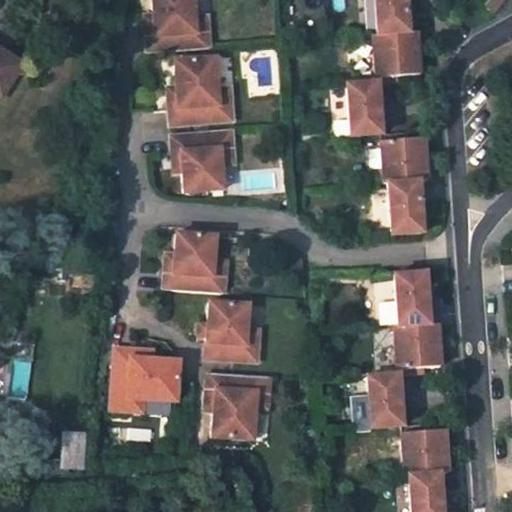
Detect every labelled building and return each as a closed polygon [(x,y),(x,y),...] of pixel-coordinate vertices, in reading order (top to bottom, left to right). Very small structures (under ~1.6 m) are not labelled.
[(151,57),(212,53),(211,36),(198,37),(198,22),(196,0),(155,0),(157,21),(157,33),(149,33),(151,57)] [(376,0),(379,40),(408,39),(405,0),(376,0)] [(148,22),(149,33),(157,33),(157,21),(148,22)] [(198,37),(211,36),(210,21),(198,22),(198,37)] [(376,41),(378,88),(394,86),(395,86),(395,82),(420,80),(417,38),(408,39),(379,40),(376,41)] [(0,52),(0,94),(19,65),(0,52)] [(218,62),(176,65),(178,91),(178,105),(170,106),(172,129),(233,125),(232,109),(222,109),(220,94),(218,62)] [(345,87),(331,87),(333,137),(347,137),(345,87)] [(378,88),(349,89),(352,141),(382,139),(378,88)] [(169,92),(170,106),(178,105),(178,91),(169,92)] [(222,109),(232,109),(231,94),(220,94),(222,109)] [(232,137),(173,141),(174,164),(183,164),(183,176),(185,197),(224,195),(222,169),(221,155),(233,154),(232,137)] [(419,186),(427,185),(424,143),(399,144),(399,140),(397,140),(382,141),(381,141),(384,188),(388,188),(419,186)] [(235,169),(233,154),(221,155),(222,169),(235,169)] [(183,176),(183,164),(174,164),(175,177),(183,176)] [(419,186),(388,188),(392,240),(422,238),(419,186)] [(164,235),(161,269),(170,269),(172,236),(164,235)] [(172,236),(170,269),(161,269),(159,292),(171,293),(206,295),(219,297),(221,280),(208,279),(211,239),(172,236)] [(224,240),(211,239),(208,279),(221,280),(224,240)] [(395,279),(399,331),(429,329),(426,277),(395,279)] [(251,308),(212,305),(207,361),(259,366),(260,349),(248,348),(251,308)] [(260,349),(263,308),(251,308),(248,348),(260,349)] [(398,378),(400,378),(415,377),(416,377),(416,372),(441,371),(439,328),(429,329),(399,331),(395,331),(398,378)] [(178,404),(180,364),(159,362),(147,362),(147,353),(124,352),(120,413),(136,413),(137,401),(152,402),(178,404)] [(159,354),(147,353),(147,362),(159,362),(159,354)] [(5,357),(0,387),(0,398),(26,402),(32,361),(5,357)] [(270,381),(209,376),(208,391),(208,400),(216,401),(216,412),(214,434),(253,436),(255,411),(256,396),(268,397),(270,381)] [(370,379),(372,431),(403,429),(400,378),(398,378),(370,379)] [(268,397),(256,396),(255,411),(267,412),(268,397)] [(216,401),(208,400),(207,412),(216,412),(216,401)] [(152,415),(152,402),(137,401),(136,413),(152,415)] [(441,477),(450,476),(447,434),(420,435),(420,431),(419,431),(402,432),(406,479),(410,479),(441,477)] [(61,467),(82,468),(84,435),(64,434),(61,467)] [(442,511),(441,477),(410,479),(411,511),(442,511)] [(106,489),(107,505),(133,503),(132,487),(106,489)]
